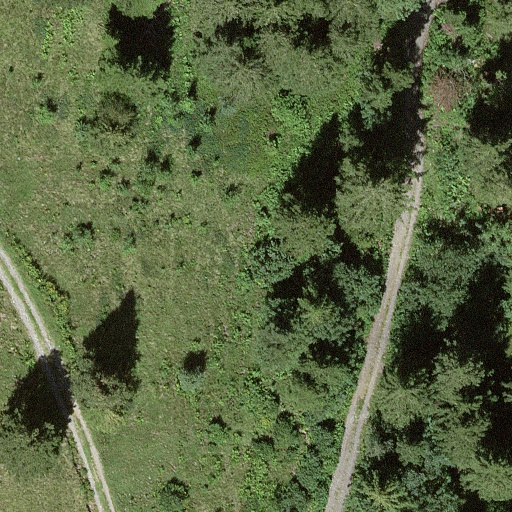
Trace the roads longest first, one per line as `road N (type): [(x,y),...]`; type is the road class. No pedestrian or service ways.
road 1 (track): [(423,0),(409,60),(400,242),(333,511)]
road 2 (track): [(109,511),(77,418),(0,266)]
